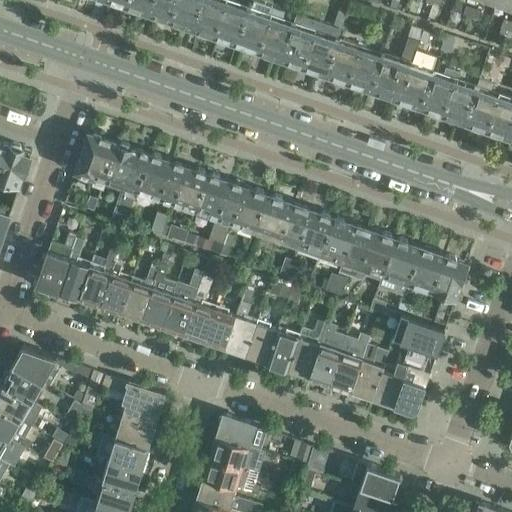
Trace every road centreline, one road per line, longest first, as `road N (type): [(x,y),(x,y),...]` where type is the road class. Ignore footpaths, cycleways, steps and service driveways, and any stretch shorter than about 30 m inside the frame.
road 1 (tertiary): [(432,178),(91,61)]
road 2 (residential): [(447,460),(201,383)]
road 3 (residential): [(201,383),(1,310)]
road 4 (residential): [(447,460),(511,277)]
road 5 (residential): [(1,310),(59,136)]
road 6 (residential): [(164,511),(201,383)]
